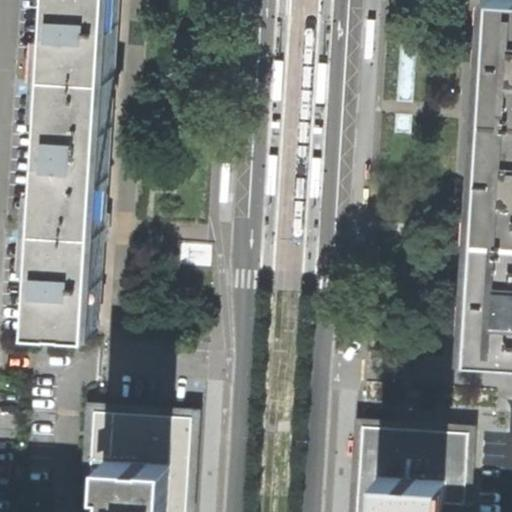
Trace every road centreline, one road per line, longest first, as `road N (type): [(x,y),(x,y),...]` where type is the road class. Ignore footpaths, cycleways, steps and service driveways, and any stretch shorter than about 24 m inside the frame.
road 1 (tertiary): [(265,0),(231,511)]
road 2 (tertiary): [(312,511),(344,0)]
road 3 (unknown): [(68,385),(118,368),(180,394)]
